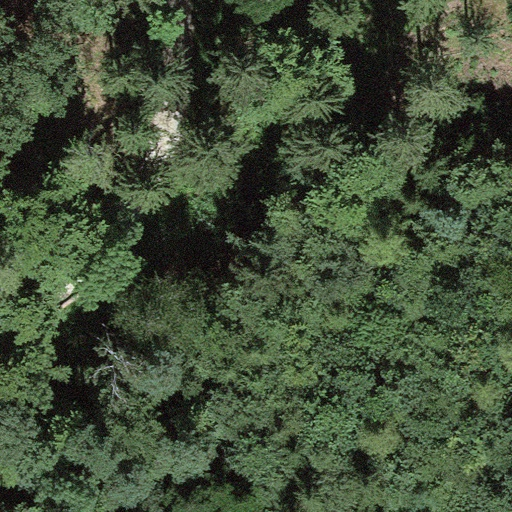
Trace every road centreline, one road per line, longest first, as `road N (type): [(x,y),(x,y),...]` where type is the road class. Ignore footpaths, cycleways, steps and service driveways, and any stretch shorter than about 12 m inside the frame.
road 1 (track): [(178,0),(177,72),(137,206),(78,278),(0,326)]
road 2 (track): [(137,206),(468,0)]
